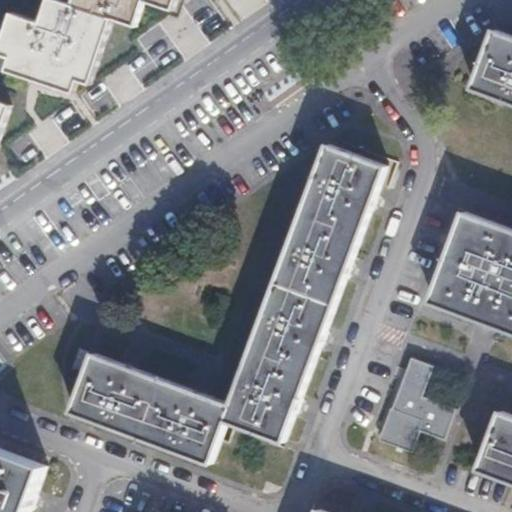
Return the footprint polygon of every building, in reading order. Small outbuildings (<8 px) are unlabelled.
[(13,58),(8,71),(76,93),(80,80),(93,84),(114,18),(74,5),(59,0),(50,0),(43,23),(14,13),(0,54),(13,58)] [(75,0),(74,5),(114,18),(137,26),(146,0),(174,10),(177,0),(75,0)] [(477,87),(511,100),(511,35),(498,30),(477,87)] [(0,144),(13,105),(0,100),(0,144)] [(288,440),(390,167),(333,145),(236,404),(98,354),(97,355),(82,349),(74,369),(90,375),(77,411),(215,462),(231,420),(288,440)] [(511,228),(468,212),(435,301),(511,329),(511,228)] [(424,420),(395,409),(384,438),(413,449),(424,420)] [(511,414),(504,411),(483,469),(511,479),(511,414)] [(0,511),(31,511),(49,466),(0,448),(0,511)]
